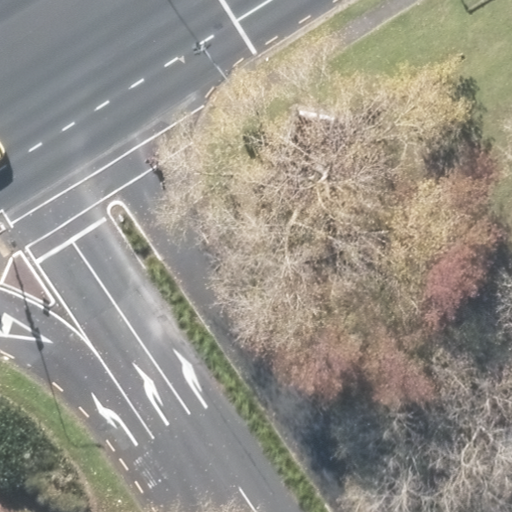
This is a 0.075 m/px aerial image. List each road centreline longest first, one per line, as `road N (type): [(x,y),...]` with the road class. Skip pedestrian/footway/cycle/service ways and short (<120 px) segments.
road 1 (residential): [(52,21),(357,511)]
road 2 (residential): [(199,425),(0,108)]
road 3 (primary): [(199,425),(86,355),(0,316)]
